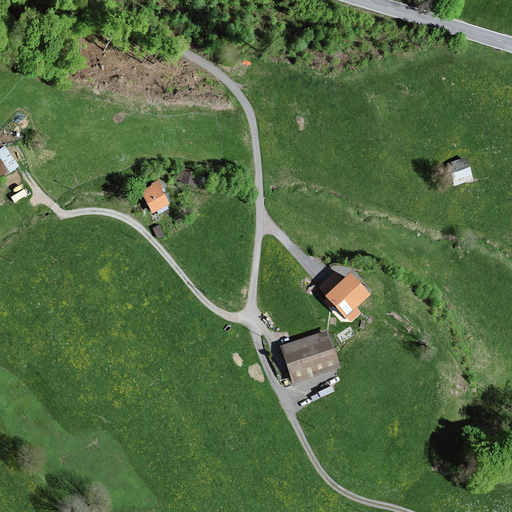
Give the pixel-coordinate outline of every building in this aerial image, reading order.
[(2,145),(0,146),(0,183),(19,172),(2,145)] [(466,162),(446,167),(453,191),(472,186),(466,162)] [(155,187),(139,195),(151,218),(167,210),(155,187)] [(336,279),(323,286),(328,295),(341,288),(336,279)] [(348,284),(327,300),(342,319),(362,303),(348,284)] [(326,334),(281,346),(292,385),(337,373),(326,334)]
